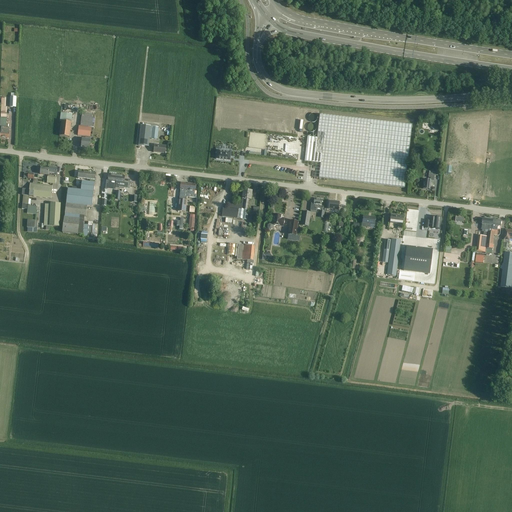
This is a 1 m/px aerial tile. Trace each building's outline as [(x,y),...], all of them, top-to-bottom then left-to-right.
[(1,127),(0,135),(0,137),(8,138),(9,129),(3,129),(3,127),(6,127),(7,113),(6,113),(1,113),(0,118),(0,127),(1,127)] [(70,138),(70,132),(72,115),(61,113),(60,121),(61,122),(59,137),(70,138)] [(81,116),(80,126),(91,128),(94,128),(95,118),(92,117),(92,116),(92,114),(83,113),(83,116),(81,116)] [(316,119),(316,117),(316,116),(315,114),(314,113),(312,113),(311,113),(310,113),(309,114),(308,115),(308,117),(308,119),(309,120),(310,121),(312,121),(313,121),(314,121),(315,120),(316,119)] [(404,188),(411,132),(412,125),(320,114),(317,138),(307,137),(304,161),(320,162),(319,177),(404,188)] [(315,129),(315,127),(315,125),(314,124),(312,123),(311,123),(310,123),(309,123),(308,124),(307,125),(307,127),(307,129),(308,130),(309,131),(311,131),(312,131),(313,130),(314,130),(315,129)] [(141,125),(138,146),(148,147),(149,140),(149,138),(157,139),(157,137),(158,127),(141,125)] [(79,126),(78,135),(90,137),(91,128),(80,126),(79,126)] [(89,148),(90,138),(85,137),(85,139),(82,139),(81,142),(80,142),(79,143),(78,145),(79,147),(81,147),(89,148)] [(165,153),(166,146),(154,145),(154,152),(165,153)] [(216,159),(230,161),(230,160),(230,153),(230,152),(217,151),(216,159)] [(49,167),(49,169),(48,174),(54,174),(54,175),(56,175),(57,168),(49,167)] [(68,188),(62,232),(77,234),(83,235),(83,237),(87,237),(88,225),(84,225),(85,216),(86,216),(87,206),(92,206),(94,182),(95,181),(96,173),(79,171),(78,178),(86,179),(86,180),(90,180),(89,182),(82,181),(81,186),(79,185),(79,187),(72,186),(71,189),(68,188)] [(106,179),(105,189),(108,189),(108,187),(114,188),(115,188),(115,181),(116,175),(108,174),(108,178),(108,179),(106,179)] [(116,185),(115,189),(120,189),(120,188),(122,188),(129,189),(130,183),(123,182),(124,176),(116,175),(115,181),(116,181),(116,185)] [(424,180),(423,189),(430,190),(430,187),(433,187),(434,181),(431,181),(430,180),(424,180)] [(30,183),(28,196),(51,198),(52,186),(37,184),(33,183),(30,183)] [(187,185),(185,185),(185,183),(180,183),(180,190),(179,200),(178,200),(177,212),(186,212),(187,201),(186,200),(186,197),(196,198),(197,195),(194,195),(195,191),(195,184),(187,183),(187,185)] [(223,214),(222,216),(229,217),(229,215),(238,216),(238,218),(247,220),(248,210),(247,210),(248,199),(251,200),(252,191),(243,190),(242,199),(241,204),(228,202),(227,211),(225,211),(223,212),(223,214)] [(22,204),(21,210),(24,210),(24,209),(27,209),(27,210),(27,214),(36,215),(36,211),(37,207),(28,206),(29,196),(23,196),(22,204)] [(321,208),(322,200),(314,199),(314,202),(311,202),(310,210),(317,211),(317,208),(321,208)] [(329,201),(328,209),(338,210),(339,202),(329,201)] [(59,227),(60,204),(50,203),(50,205),(45,204),(44,226),(46,226),(46,230),(49,231),(49,226),(59,227)] [(308,226),(310,213),(303,211),(300,225),(308,226)] [(283,226),(284,220),(284,218),(282,218),(283,216),(274,214),(273,222),(272,223),(271,224),(269,224),(268,225),(267,227),(269,229),(271,230),(273,228),(273,226),(274,226),(275,225),(283,226)] [(402,230),(403,216),(391,214),(390,223),(398,224),(397,229),(402,230)] [(363,216),(362,223),(367,224),(367,228),(375,229),(375,225),(374,225),(375,217),(374,217),(370,217),(363,216)] [(439,230),(441,218),(432,217),(431,225),(429,225),(429,221),(426,220),(425,229),(428,229),(433,229),(439,230)] [(489,230),(490,220),(483,219),(483,220),(480,219),(480,223),(482,223),(482,229),(489,230)] [(37,228),(37,221),(34,221),(27,220),(27,228),(34,228),(37,228)] [(489,230),(487,253),(492,254),(495,230),(498,230),(498,226),(501,226),(501,221),(490,220),(489,230)] [(296,236),(298,222),(290,221),(288,234),(296,236)] [(478,241),(477,252),(485,252),(486,252),(487,236),(483,236),(478,236),(478,241)] [(396,276),(400,240),(391,239),(387,275),(396,276)] [(234,255),(235,245),(228,244),(227,255),(234,255)] [(253,261),(254,246),(236,244),(235,256),(237,257),(237,259),(247,260),(247,263),(252,263),(253,261)] [(429,272),(432,251),(406,247),(403,269),(429,272)] [(511,253),(505,253),(501,287),(511,288),(511,282),(511,253)] [(476,255),(475,263),(483,264),(484,256),(476,255)]
